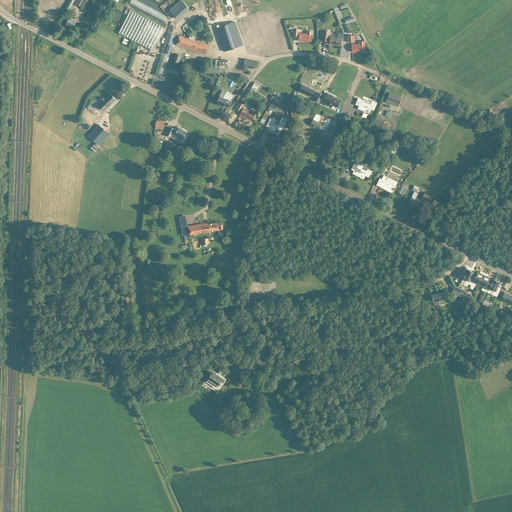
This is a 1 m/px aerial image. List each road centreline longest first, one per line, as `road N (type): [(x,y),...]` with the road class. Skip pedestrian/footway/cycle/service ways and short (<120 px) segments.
road 1 (tertiary): [(511,273),(219,127)]
road 2 (tertiary): [(219,127),(0,9)]
road 3 (unclassified): [(219,127),(266,61),(321,55),(378,73)]
